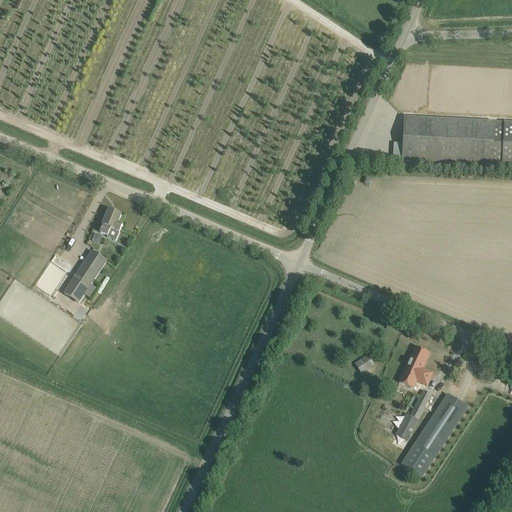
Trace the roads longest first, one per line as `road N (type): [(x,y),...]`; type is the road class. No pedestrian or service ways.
road 1 (unclassified): [(297,261),(0,130)]
road 2 (residential): [(297,261),(412,22)]
road 3 (unclassified): [(511,345),(297,261)]
road 4 (residential): [(183,511),(260,348)]
road 5 (unclassified): [(374,398),(260,348)]
